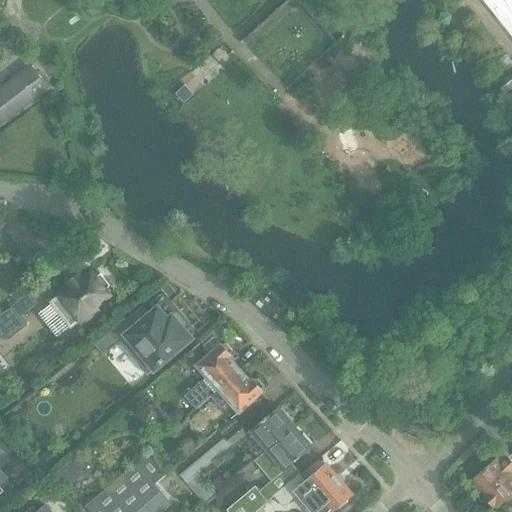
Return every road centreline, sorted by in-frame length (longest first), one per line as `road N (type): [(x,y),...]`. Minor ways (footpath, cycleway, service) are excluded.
road 1 (residential): [(418,478),(240,307),(74,206),(0,193)]
road 2 (residential): [(418,478),(475,424),(511,368)]
